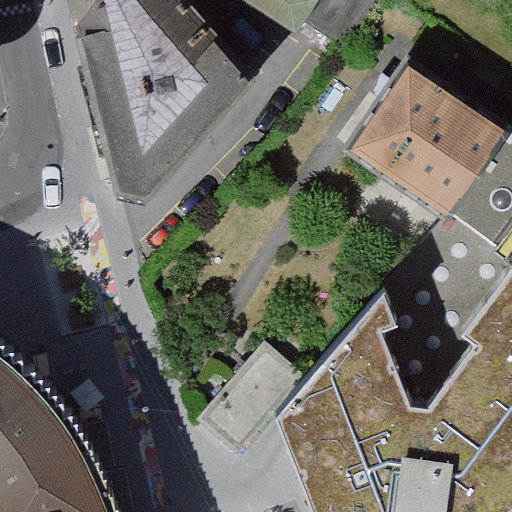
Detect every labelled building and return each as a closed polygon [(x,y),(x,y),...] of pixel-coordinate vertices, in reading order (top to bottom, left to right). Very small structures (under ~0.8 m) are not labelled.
[(254,81),(186,0),(88,0),(80,11),(116,190),(149,197),(254,81)] [(243,0),(296,33),(305,20),(317,0),(243,0)] [(317,0),(305,20),(348,48),(378,0),(317,0)] [(506,141),(409,74),(356,151),(450,213),(506,141)] [(511,260),(511,133),(506,141),(450,213),(511,260)] [(511,511),(511,260),(450,213),(275,415),(311,511),(511,511)] [(0,511),(113,511),(81,436),(53,398),(20,359),(0,342),(0,511)]
